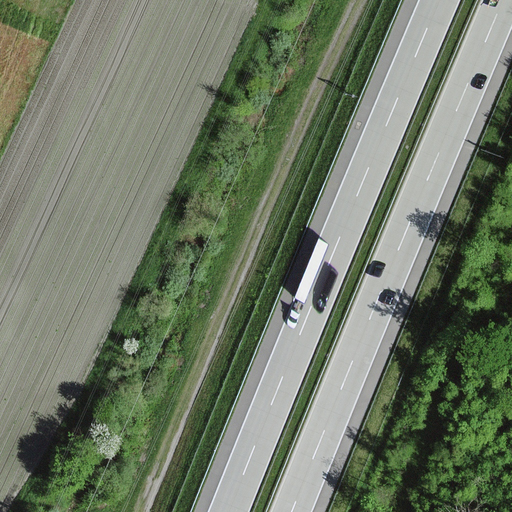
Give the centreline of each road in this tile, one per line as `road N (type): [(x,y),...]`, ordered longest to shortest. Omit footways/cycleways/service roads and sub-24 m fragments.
road 1 (motorway): [(292,511),(505,0)]
road 2 (motorway): [(441,0),(228,511)]
